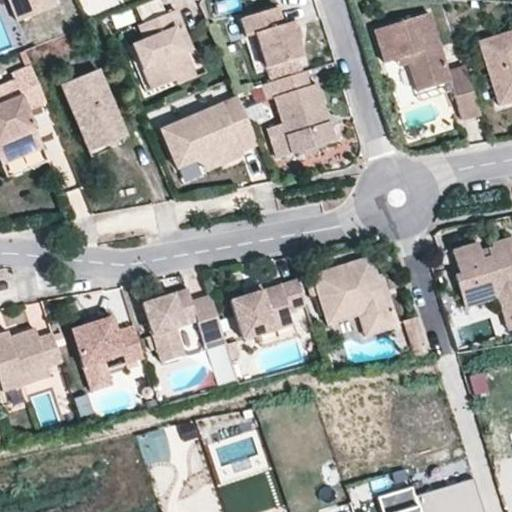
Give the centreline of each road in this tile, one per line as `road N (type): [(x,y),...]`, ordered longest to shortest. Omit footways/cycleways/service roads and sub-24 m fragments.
road 1 (residential): [(0,255),(125,265),(341,225),(398,198)]
road 2 (unknown): [(0,461),(202,410)]
road 3 (residential): [(334,0),(398,198)]
road 4 (residential): [(398,198),(453,169),(511,159)]
